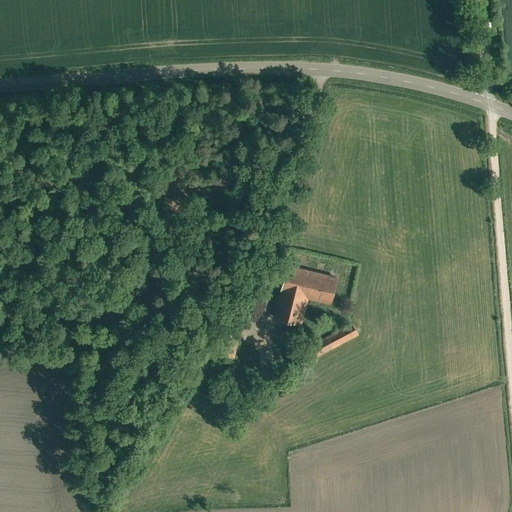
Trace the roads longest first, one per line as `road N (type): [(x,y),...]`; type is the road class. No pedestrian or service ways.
road 1 (tertiary): [(486,101),(413,81),(276,66),(0,85)]
road 2 (track): [(511,421),(486,101)]
road 3 (unknown): [(352,71),(287,244)]
